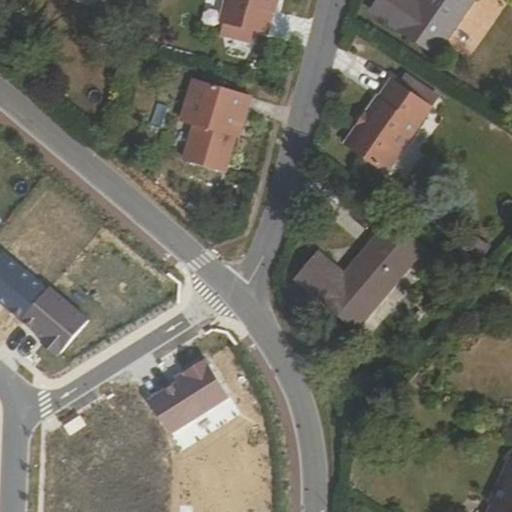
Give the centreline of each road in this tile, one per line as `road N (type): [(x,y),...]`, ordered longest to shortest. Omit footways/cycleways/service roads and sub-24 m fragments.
road 1 (residential): [(231,293),(268,244),(333,0)]
road 2 (residential): [(0,93),(231,293)]
road 3 (residential): [(231,293),(44,404),(16,409)]
road 4 (residential): [(231,293),(294,385),(309,436),(315,511)]
